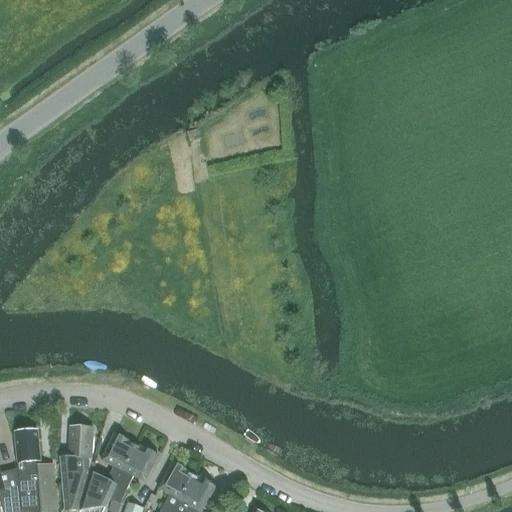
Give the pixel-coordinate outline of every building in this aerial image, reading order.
[(71,428),(69,459),(60,459),(64,511),(69,511),(79,511),(90,474),(92,460),(93,429),(71,428)] [(43,511),(44,511),(56,510),(52,466),(41,467),(38,432),(15,433),(18,464),(22,464),(23,470),(19,471),(22,511),(43,511)] [(114,468),(108,482),(91,474),(79,511),(81,511),(102,509),(107,499),(111,501),(136,446),(114,435),(102,462),(114,468)] [(158,457),(136,446),(111,501),(120,505),(134,478),(146,483),(158,457)] [(159,490),(170,496),(161,511),(173,511),(194,476),(173,464),(159,490)] [(0,494),(4,511),(20,511),(17,470),(0,475),(0,473),(0,494)] [(202,511),(216,488),(194,476),(173,511),(202,511)]
